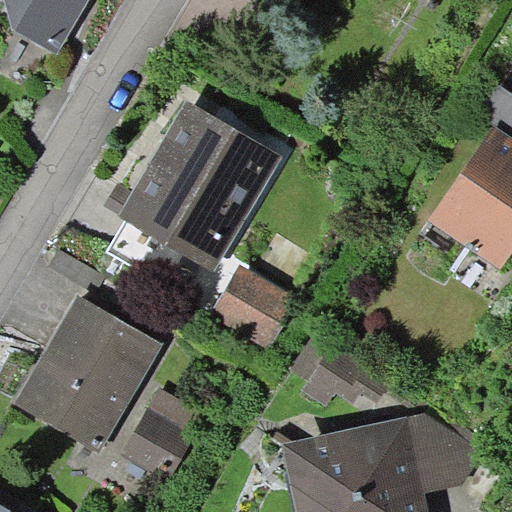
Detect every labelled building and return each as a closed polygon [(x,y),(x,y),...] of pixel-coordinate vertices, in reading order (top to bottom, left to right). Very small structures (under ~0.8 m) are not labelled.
[(89,0),(6,0),(14,25),(59,52),(89,0)] [(285,157),(190,102),(123,219),(218,273),(285,157)] [(511,138),(492,125),(430,224),(503,270),(511,256),(511,138)] [(291,301),(237,273),(211,323),(264,351),(291,301)] [(163,350),(78,298),(13,403),(98,455),(163,350)] [(333,343),(300,388),(325,406),(336,392),(350,402),(357,393),(369,401),(384,381),(333,343)] [(203,418),(155,392),(119,457),(167,484),(203,418)] [(279,441),(293,511),(432,511),(428,488),(463,481),(474,443),(428,412),(279,441)] [(21,511),(0,499),(0,511),(21,511)]
